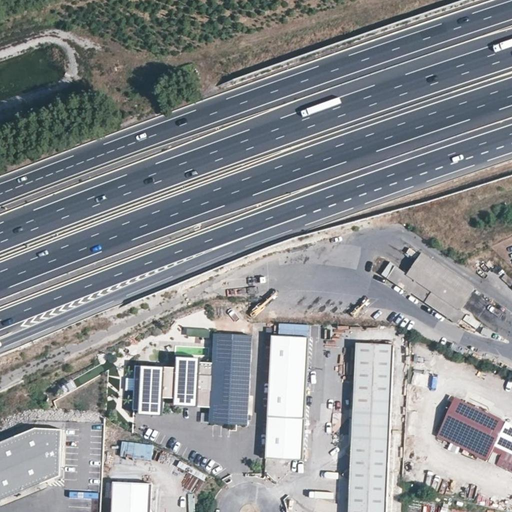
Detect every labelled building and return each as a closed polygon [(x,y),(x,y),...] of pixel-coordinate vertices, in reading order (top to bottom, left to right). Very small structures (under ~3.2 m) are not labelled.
[(473,293),(476,288),(423,253),(420,257),(410,272),(409,274),(461,310),(463,308),(473,293)] [(195,337),(210,338),(211,330),(195,329),(195,337)] [(215,363),(214,384),(251,386),(254,335),(216,334),(215,363)] [(311,337),(273,335),(267,458),(304,460),(311,337)] [(347,451),(353,457),(352,466),(345,474),(352,483),(352,489),(344,498),(351,505),(351,511),(387,511),(391,434),(393,393),(395,345),(358,343),(358,346),(356,400),(353,444),(347,451)] [(183,407),(212,408),(214,384),(215,363),(185,361),(184,368),(137,366),(135,411),(165,413),(165,398),(183,399),(183,407)] [(249,426),(251,386),(214,384),(212,408),(212,424),(249,426)] [(496,446),(508,422),(456,396),(437,434),(490,461),(496,446)] [(511,424),(508,422),(496,446),(511,453),(511,424)] [(0,502),(62,477),(65,431),(37,429),(0,444),(0,502)] [(122,441),(120,454),(151,460),(154,446),(122,441)] [(511,454),(504,451),(498,465),(511,471),(511,454)] [(113,511),(152,511),(154,484),(115,483),(113,511)]
